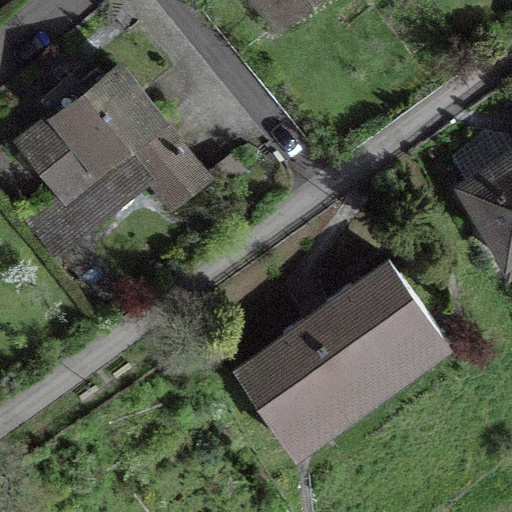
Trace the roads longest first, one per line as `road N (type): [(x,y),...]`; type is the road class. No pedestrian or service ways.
road 1 (residential): [(322,192),(0,427)]
road 2 (residential): [(165,0),(322,192)]
road 3 (residential): [(511,59),(322,192)]
road 4 (unknown): [(322,192),(511,312)]
